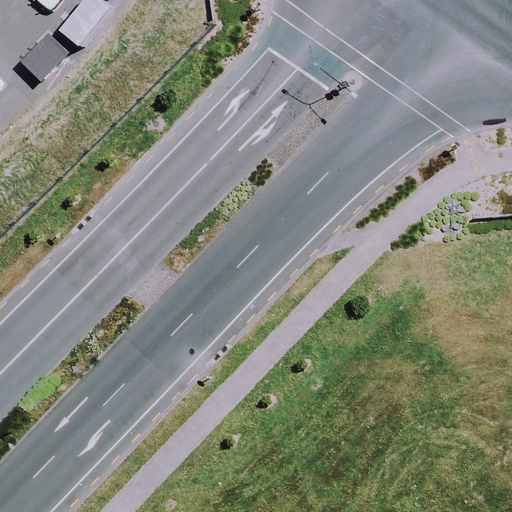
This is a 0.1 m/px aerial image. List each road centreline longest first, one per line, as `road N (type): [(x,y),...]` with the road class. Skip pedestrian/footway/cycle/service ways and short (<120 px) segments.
road 1 (tertiary): [(450,0),(400,99),(0,510)]
road 2 (tertiary): [(0,369),(296,66),(386,0)]
